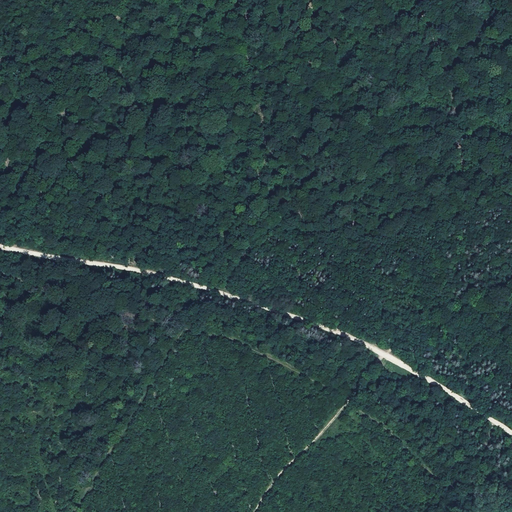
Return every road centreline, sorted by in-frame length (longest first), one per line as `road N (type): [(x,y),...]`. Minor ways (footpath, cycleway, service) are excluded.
road 1 (track): [(511,435),(385,355),(297,316),(188,282),(0,246)]
road 2 (track): [(511,284),(457,299),(412,325),(255,511)]
road 3 (track): [(167,0),(0,60)]
